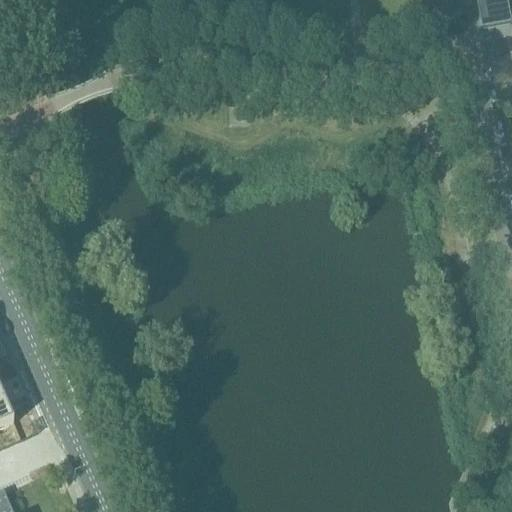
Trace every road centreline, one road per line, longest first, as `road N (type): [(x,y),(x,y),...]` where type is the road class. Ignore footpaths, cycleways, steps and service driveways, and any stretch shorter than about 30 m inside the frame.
road 1 (residential): [(511,288),(472,56),(511,49)]
road 2 (unclassified): [(74,439),(0,266)]
